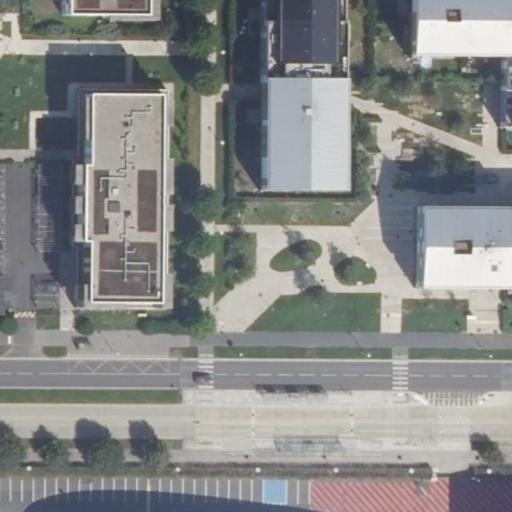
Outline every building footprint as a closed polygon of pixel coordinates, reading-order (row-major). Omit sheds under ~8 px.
[(57,0),(58,18),(139,18),(139,0),(57,0)] [(339,0),(258,0),(257,190),(338,191),(339,0)] [(511,0),(405,0),(405,56),(497,57),(496,128),(511,128),(511,0)] [(166,90),(82,89),(82,166),(74,166),(74,242),(81,242),(80,308),(165,308),(166,90)] [(511,207),(412,207),(411,288),(511,288),(511,207)]
